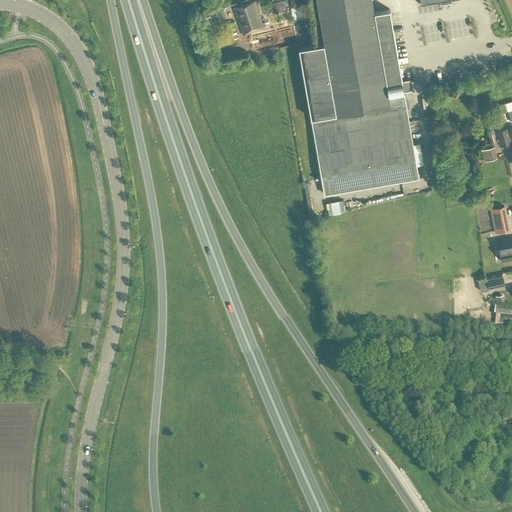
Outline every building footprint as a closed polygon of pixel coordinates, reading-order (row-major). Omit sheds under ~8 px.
[(259,12),(255,0),(234,7),(244,34),(263,27),(258,12),(259,12)] [(416,162),(405,96),(389,8),(373,11),(371,0),(316,0),(324,43),(299,47),(322,178),(416,162)] [(282,26),(256,31),(259,46),(285,41),(282,26)] [(501,146),(511,142),(511,126),(497,130),(501,146)] [(494,147),(481,150),(485,161),(497,158),(494,147)] [(504,205),(490,208),(495,232),(509,229),(504,205)] [(511,238),(500,241),(502,251),(499,251),(501,261),(510,259),(511,258),(511,238)] [(486,278),(488,288),(504,285),(502,275),(486,278)] [(486,278),(486,277),(478,279),(480,290),(488,288),(486,278)] [(497,326),(511,327),(511,314),(511,309),(495,307),(494,316),(498,317),(497,326)]
